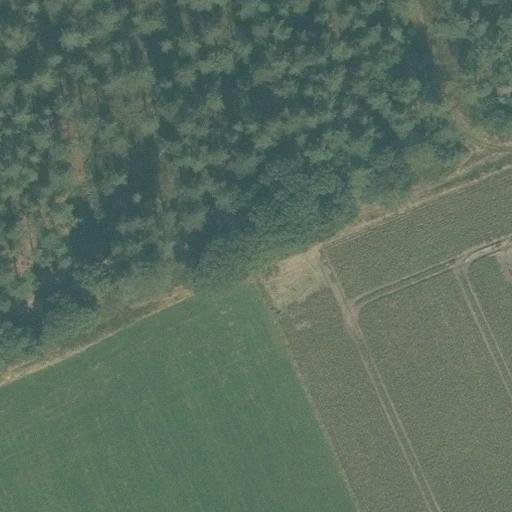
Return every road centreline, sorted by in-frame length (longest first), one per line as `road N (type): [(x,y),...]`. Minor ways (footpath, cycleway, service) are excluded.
road 1 (track): [(492,156),(131,310)]
road 2 (track): [(414,0),(462,117),(492,156),(511,147)]
